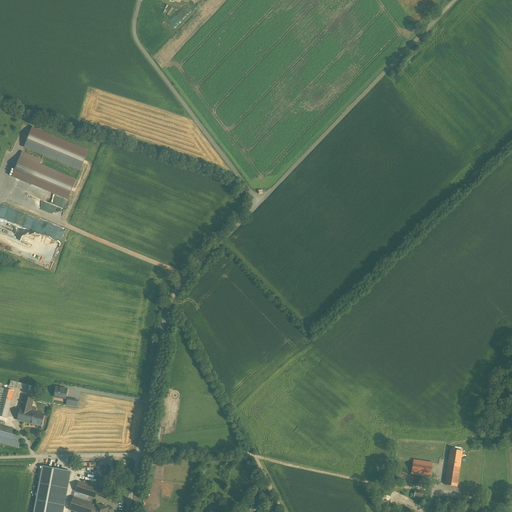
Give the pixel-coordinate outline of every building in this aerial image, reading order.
[(32,130),(25,149),(80,171),(87,152),(32,130)] [(40,161),(23,154),(13,177),(67,200),(75,182),(38,166),(40,161)] [(22,200),(35,205),(38,198),(25,193),(22,200)] [(31,390),(32,385),(12,380),(11,386),(31,390)] [(14,391),(0,387),(0,416),(7,418),(14,391)] [(67,389),(56,387),(54,397),(65,399),(67,389)] [(33,400),(23,397),(16,422),(42,429),(46,414),(35,411),(36,408),(32,407),(33,400)] [(69,399),(68,405),(80,407),(81,401),(69,399)] [(15,430),(0,426),(0,427),(0,443),(18,448),(19,445),(21,437),(14,435),(15,430)] [(462,451),(450,449),(444,485),(457,487),(476,490),(478,477),(459,474),(461,457),(463,457),(463,455),(462,455),(462,451)] [(432,463),(414,460),(412,474),(420,475),(430,477),(432,463)] [(62,511),(70,472),(43,467),(34,511),(62,511)] [(84,501),(70,497),(66,510),(72,511),(104,511),(106,508),(91,504),(96,489),(76,482),(72,492),(86,496),(84,501)] [(425,493),(414,491),(413,499),(424,500),(425,493)] [(392,498),(384,494),(381,504),(388,507),(392,498)]
